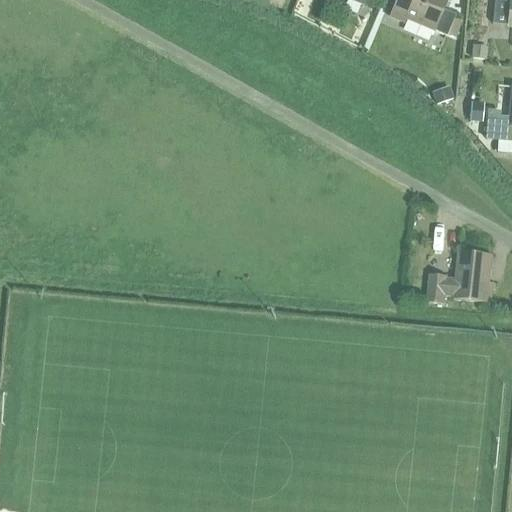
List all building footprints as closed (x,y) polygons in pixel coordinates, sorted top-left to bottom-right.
[(434,32),(446,38),(455,16),(443,11),(447,1),(444,0),(397,0),(390,18),(404,24),(405,20),(434,32)] [(486,49),(472,48),(471,59),(484,61),(486,49)] [(436,104),(452,99),(448,89),(433,94),(436,104)] [(499,113),(489,112),(487,140),(499,141),(498,153),(511,154),(511,100),(510,119),(499,118),(499,113)] [(482,105),(471,104),(470,120),(481,121),(482,105)] [(492,305),(494,285),(490,285),(493,257),(459,254),(456,282),(447,281),(447,279),(430,277),(427,305),(444,306),(445,298),(454,299),(454,301),(492,305)]
